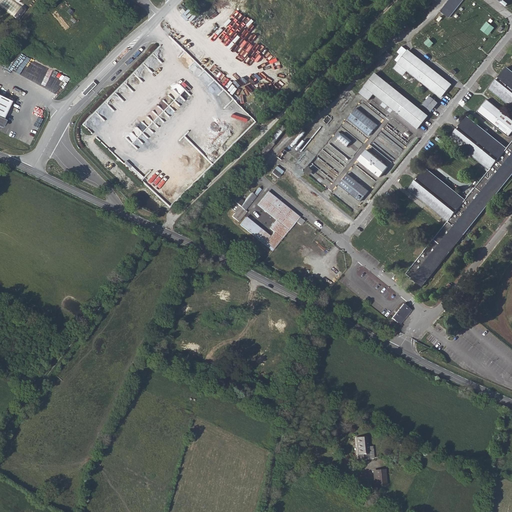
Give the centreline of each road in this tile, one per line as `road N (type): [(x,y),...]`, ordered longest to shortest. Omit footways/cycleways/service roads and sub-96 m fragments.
road 1 (secondary): [(160,230),(511,404)]
road 2 (unclassified): [(160,230),(396,0)]
road 3 (track): [(0,434),(160,230)]
road 4 (track): [(263,511),(321,308)]
road 5 (unknown): [(403,36),(256,174)]
road 6 (unclassified): [(52,136),(67,110),(174,0)]
